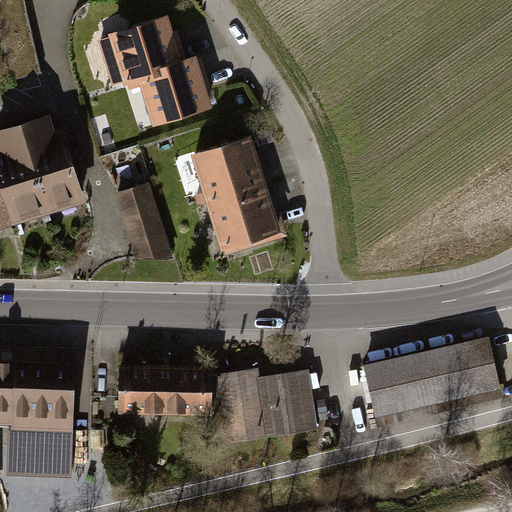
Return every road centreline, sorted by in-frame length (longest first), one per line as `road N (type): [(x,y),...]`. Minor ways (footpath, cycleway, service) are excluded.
road 1 (track): [(105,511),(511,416)]
road 2 (residential): [(329,313),(322,210),(304,144),(280,92),(217,0)]
road 3 (secondary): [(0,306),(329,313)]
road 4 (secondary): [(329,313),(464,299)]
